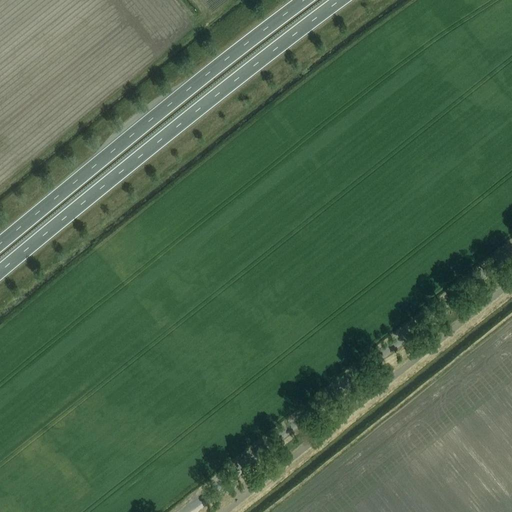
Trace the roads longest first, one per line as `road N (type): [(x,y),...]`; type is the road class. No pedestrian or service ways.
road 1 (trunk): [(0,273),(341,0)]
road 2 (tertiary): [(183,511),(511,249)]
road 3 (trunk): [(304,0),(0,244)]
